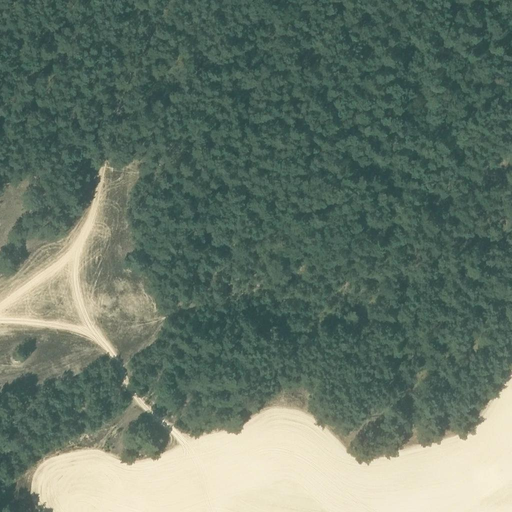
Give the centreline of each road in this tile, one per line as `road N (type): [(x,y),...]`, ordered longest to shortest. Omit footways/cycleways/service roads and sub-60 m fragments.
road 1 (track): [(0,304),(70,252),(87,225),(136,65),(174,0)]
road 2 (track): [(330,511),(411,460),(511,436)]
